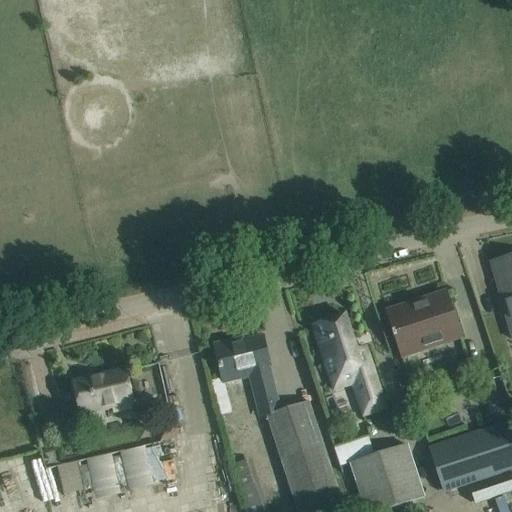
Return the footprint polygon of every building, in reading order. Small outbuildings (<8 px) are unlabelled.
[(511,298),(503,301),(508,321),(511,334),(511,256),(502,260),(511,293),(511,298)] [(77,283),(86,291),(96,281),(86,273),(77,283)] [(396,337),(402,357),(461,338),(446,292),(387,312),(394,332),(392,332),(394,338),(396,337)] [(356,349),(346,317),(313,327),(334,392),(352,386),(362,419),(389,410),(368,345),(356,349)] [(267,418),(298,511),(344,511),(309,402),(280,411),(269,367),(263,336),(215,347),(223,379),(248,373),(260,420),(267,418)] [(73,382),(78,401),(81,416),(134,403),(126,369),(73,382)] [(511,422),(430,449),(437,468),(445,492),(511,469),(511,422)] [(350,464),(356,483),(365,511),(381,511),(424,499),(413,464),(407,445),(350,464)] [(231,467),(246,511),(269,511),(252,460),(231,467)]
